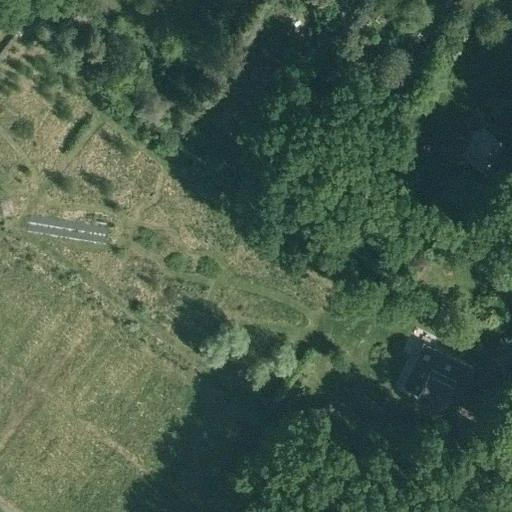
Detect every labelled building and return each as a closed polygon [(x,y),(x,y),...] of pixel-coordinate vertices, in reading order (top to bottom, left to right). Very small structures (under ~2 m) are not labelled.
[(346,29),(327,19),(314,45),(310,53),(330,62),(337,47),(346,29)] [(310,93),(316,83),(305,77),(299,86),(310,93)] [(307,132),(328,142),(340,121),(320,110),(307,132)] [(461,152),(488,173),(509,145),(481,125),(461,152)] [(291,146),(300,149),(303,141),(294,137),(291,146)] [(511,335),(495,357),(505,365),(511,356),(511,335)] [(416,395),(439,407),(450,386),(458,390),(471,366),(452,356),(444,372),(431,365),(416,395)] [(85,433),(112,457),(123,444),(96,421),(85,433)]
